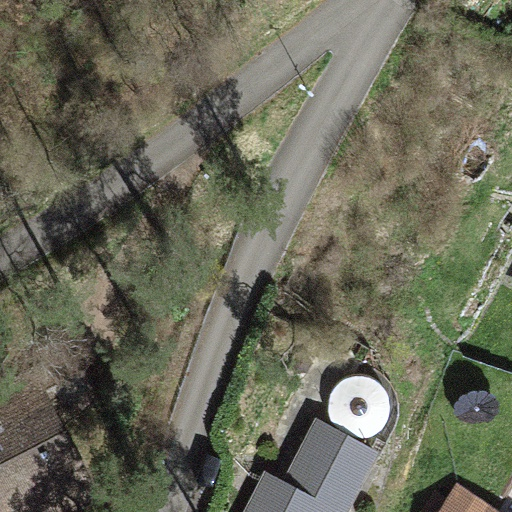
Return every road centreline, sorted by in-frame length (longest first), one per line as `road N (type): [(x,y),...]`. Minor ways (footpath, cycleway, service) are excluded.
road 1 (residential): [(156,511),(356,0)]
road 2 (residential): [(0,221),(352,0)]
